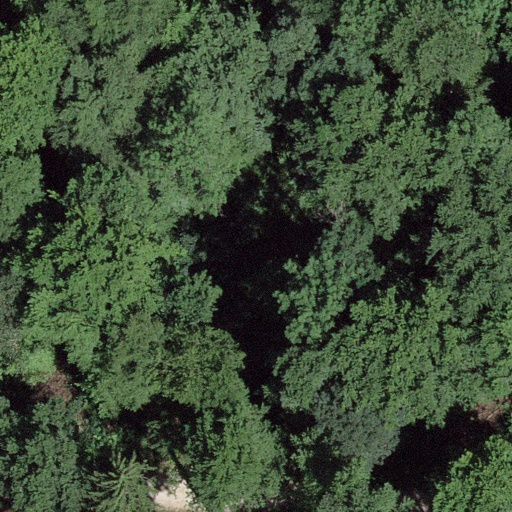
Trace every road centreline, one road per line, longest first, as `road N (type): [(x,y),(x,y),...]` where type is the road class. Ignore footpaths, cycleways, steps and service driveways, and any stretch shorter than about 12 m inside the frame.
road 1 (track): [(511,505),(0,471)]
road 2 (track): [(52,0),(52,90),(37,185),(0,221)]
